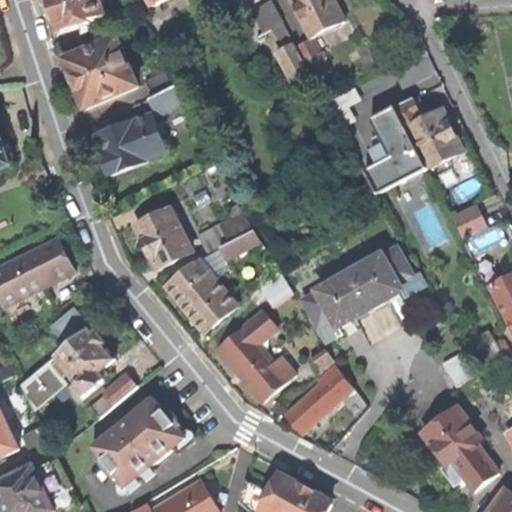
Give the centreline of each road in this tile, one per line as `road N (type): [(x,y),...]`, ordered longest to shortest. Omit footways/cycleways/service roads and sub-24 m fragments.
road 1 (residential): [(403,511),(225,412),(166,343),(99,252),(11,0)]
road 2 (residential): [(410,5),(482,129),(511,199)]
